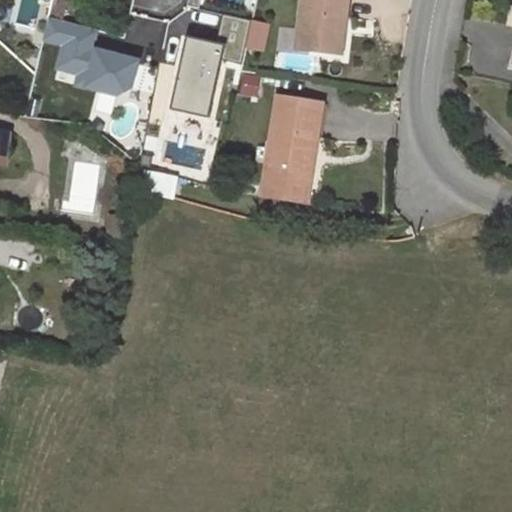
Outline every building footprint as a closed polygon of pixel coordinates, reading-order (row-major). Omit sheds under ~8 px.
[(338,18),(345,18),(346,0),(301,0),(297,48),(335,52),(338,18)] [(222,15),(216,43),(225,45),(222,59),(241,64),(245,48),(250,20),(222,15)] [(99,30),(48,17),(42,41),(60,46),(55,68),(76,75),(73,86),(116,97),(132,89),(140,59),(95,47),(99,30)] [(338,18),(335,52),(340,53),(345,18),(338,18)] [(271,24),(250,20),(245,48),(264,53),(271,24)] [(216,43),(184,35),(169,110),(208,118),(222,59),(225,45),(216,43)] [(261,77),(242,73),(238,94),(257,97),(261,77)] [(263,195),(305,202),(311,170),(303,170),(309,133),(317,135),(322,105),(278,97),(263,195)] [(0,165),(5,166),(9,134),(0,132),(0,165)] [(303,170),(311,170),(317,135),(309,133),(303,170)] [(141,170),(135,190),(171,199),(176,178),(141,170)] [(110,216),(107,239),(119,240),(122,218),(110,216)]
